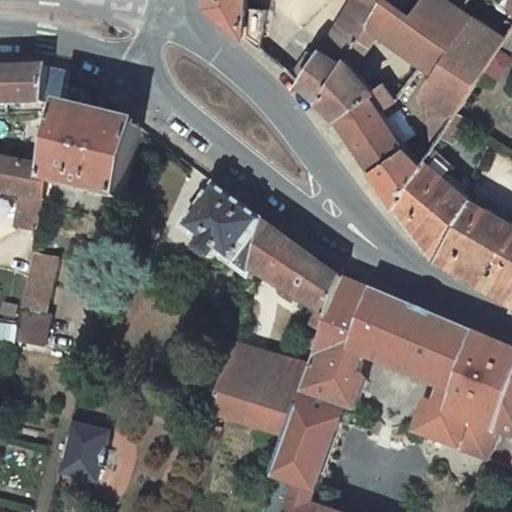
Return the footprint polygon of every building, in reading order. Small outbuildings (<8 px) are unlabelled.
[(208,0),(208,5),(211,8),(246,35),(262,48),(268,9),(248,8),(248,0),(208,0)] [(382,1),(379,0),(353,0),(344,16),(365,28),(368,23),(382,1)] [(398,8),(385,0),(382,0),(382,1),(368,23),(381,32),(398,8)] [(463,8),(450,0),(423,0),(411,18),(442,40),(463,8)] [(411,18),(398,8),(381,32),(427,64),(442,40),(411,18)] [(442,40),(427,64),(438,71),(475,16),(463,8),(442,40)] [(309,52),(293,75),(301,82),(321,100),(340,71),(348,57),(359,40),(365,28),(344,16),(325,48),(323,47),(317,56),(309,52)] [(438,71),(424,93),(430,97),(457,114),(508,37),(475,16),(438,71)] [(365,28),(359,40),(370,48),(381,32),(368,23),(365,28)] [(359,40),(348,57),(357,68),(370,48),(359,40)] [(357,68),(348,57),(340,71),(349,78),(360,71),(357,68)] [(0,105),(48,104),(52,70),(52,68),(0,69),(0,105)] [(72,75),(52,70),(48,104),(65,107),(72,75)] [(340,71),(321,100),(339,117),(376,90),(360,71),(349,78),(340,71)] [(376,90),(339,117),(340,118),(375,170),(380,178),(403,160),(400,157),(410,149),(409,148),(384,111),(398,101),(386,84),(376,90)] [(457,114),(430,97),(436,146),(444,135),(451,124),(456,115),(457,114)] [(144,129),(64,109),(52,169),(50,183),(51,183),(127,201),(144,129)] [(456,115),(451,124),(462,130),(467,121),(457,114),(456,115)] [(451,124),(444,135),(455,142),(462,130),(451,124)] [(456,166),(435,148),(427,159),(448,177),(456,166)] [(425,164),(410,149),(400,157),(403,160),(380,178),(399,206),(426,165),(425,164)] [(52,169),(0,159),(0,191),(23,196),(47,201),(51,183),(50,183),(52,169)] [(448,177),(427,159),(426,161),(425,164),(426,165),(399,206),(439,257),(441,258),(454,265),(488,285),(511,243),(511,220),(487,206),(473,199),(465,192),(448,177)] [(270,223),(219,185),(186,229),(205,243),(201,249),(202,252),(212,260),(216,259),(217,258),(220,260),(222,260),(224,257),(254,280),(256,272),(270,223)] [(47,201),(23,196),(17,228),(41,232),(47,204),(47,201)] [(282,231),(270,223),(256,272),(274,282),(297,243),(296,243),(282,231)] [(326,264),(297,243),(274,282),(305,301),(326,264)] [(511,243),(488,285),(511,299),(511,243)] [(86,249),(83,265),(96,268),(100,252),(86,249)] [(61,260),(36,255),(25,309),(26,310),(51,315),(61,260)] [(346,279),(326,264),(305,301),(322,311),(313,326),(328,333),(333,318),(346,279)] [(332,511),(315,506),(344,424),(339,422),(344,406),(359,411),(360,411),(370,382),(368,378),(362,375),(368,358),(399,372),(420,310),(375,291),(358,284),(346,279),(333,318),(328,333),(326,338),(314,372),(312,378),(304,401),(290,438),(282,462),(265,511),(332,511)] [(51,315),(26,310),(20,341),(47,346),(54,315),(51,315)] [(420,310),(399,372),(412,377),(434,316),(433,315),(421,310),(420,310)] [(478,334),(434,316),(412,377),(441,389),(456,395),(451,408),(436,404),(433,403),(429,405),(420,432),(419,434),(443,443),(445,437),(478,334)] [(511,404),(511,348),(478,334),(445,437),(483,451),(494,456),(502,434),(502,433),(511,404)] [(326,338),(320,335),(307,371),(314,372),(326,338)] [(307,371),(234,348),(225,381),(263,392),(264,389),(304,401),(312,378),(305,376),(307,371)] [(264,389),(263,392),(225,381),(215,415),(290,438),(304,401),(264,389)] [(456,395),(441,389),(436,404),(451,408),(456,395)] [(511,404),(502,433),(511,437),(511,404)] [(359,411),(344,406),(339,422),(344,424),(353,427),(359,411)] [(71,439),(69,438),(63,462),(66,463),(66,461),(71,463),(69,472),(75,474),(74,477),(77,482),(87,485),(92,481),(93,478),(99,479),(102,467),(106,468),(111,450),(106,449),(109,436),(80,429),(77,438),(72,437),(71,439)] [(445,437),(443,443),(492,462),(493,458),(494,456),(483,451),(445,437)]
